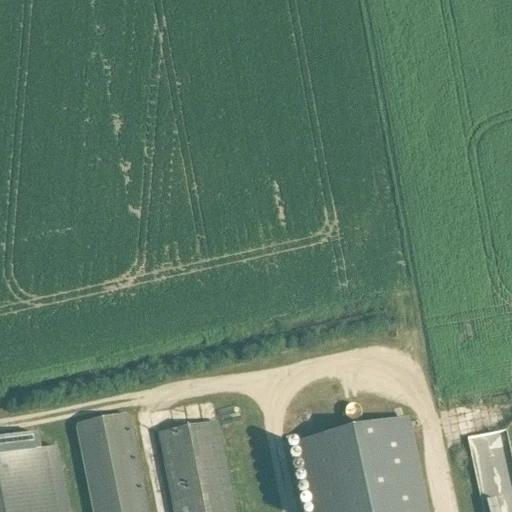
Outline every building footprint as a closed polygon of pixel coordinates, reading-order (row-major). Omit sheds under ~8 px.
[(239,404),(222,407),(224,422),(242,420),(239,404)] [(148,511),(129,416),(77,426),(78,429),(76,430),(92,511),(148,511)] [(313,511),(429,511),(409,419),(299,444),(313,511)] [(236,511),(219,422),(159,434),(174,511),(236,511)] [(0,511),(70,511),(58,449),(42,452),(39,437),(33,438),(0,444),(0,511)]
